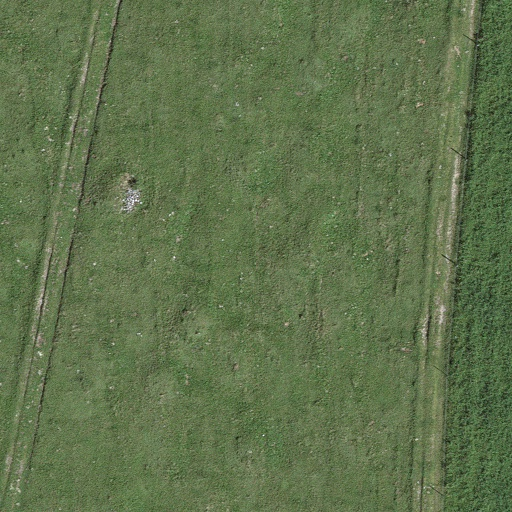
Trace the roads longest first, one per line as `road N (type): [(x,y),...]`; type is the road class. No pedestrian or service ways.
road 1 (track): [(0,511),(115,0)]
road 2 (track): [(457,0),(429,511)]
